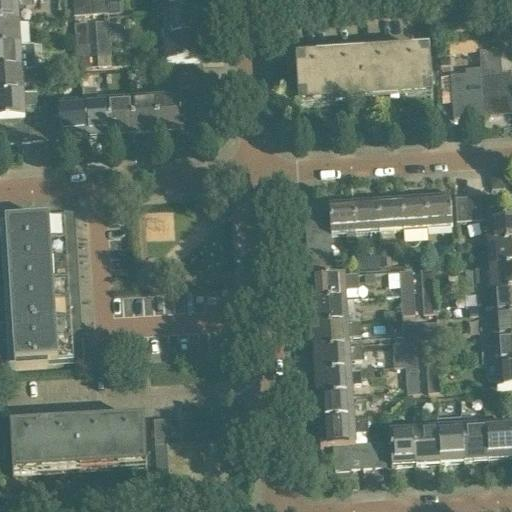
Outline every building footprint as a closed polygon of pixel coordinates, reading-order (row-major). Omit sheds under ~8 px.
[(33,0),(31,0),(17,1),(0,2),(0,26),(19,25),(18,11),(34,10),(33,0)] [(98,0),(90,1),(91,18),(99,18),(98,0)] [(106,0),(102,0),(98,0),(99,18),(108,17),(106,0)] [(106,0),(108,17),(120,17),(119,0),(106,0)] [(197,0),(162,0),(163,17),(198,15),(197,0)] [(81,1),(73,2),(74,19),(82,19),(81,1)] [(90,1),(81,1),(82,19),(91,18),(90,1)] [(462,12),(449,13),(450,36),(464,35),(462,12)] [(198,15),(163,17),(165,41),(200,39),(198,15)] [(19,25),(0,26),(0,50),(20,49),(19,25)] [(108,25),(95,26),(96,37),(109,37),(108,29),(108,25)] [(87,26),(74,27),(75,39),(88,38),(87,26)] [(109,46),(122,45),(121,28),(108,29),(109,37),(109,46)] [(109,37),(96,37),(97,48),(110,48),(109,46),(109,37)] [(88,38),(75,39),(76,50),(89,49),(88,38)] [(200,39),(165,41),(166,66),(202,64),(200,39)] [(501,41),(479,43),(479,55),(502,53),(501,41)] [(34,48),(20,49),(0,50),(0,74),(22,73),(35,73),(34,48)] [(110,48),(97,48),(97,59),(110,59),(110,48)] [(89,49),(76,50),(77,61),(89,60),(89,49)] [(429,56),(295,64),(298,112),(432,104),(429,56)] [(110,59),(97,59),(98,70),(111,70),(110,59)] [(89,60),(77,61),(77,72),(90,71),(89,60)] [(202,69),(178,71),(179,83),(203,81),(202,69)] [(22,73),(0,74),(0,98),(23,97),(22,73)] [(511,89),(511,75),(481,77),(484,119),(511,117),(511,89)] [(481,77),(451,79),(453,121),(484,119),(481,77)] [(203,81),(179,83),(180,95),(203,94),(203,81)] [(89,85),(82,85),(84,107),(86,142),(110,141),(108,105),(97,106),(97,91),(89,92),(89,85)] [(180,100),(155,102),(158,138),(206,134),(203,94),(180,95),(180,100)] [(23,97),(0,98),(0,144),(0,148),(19,146),(20,146),(32,146),(30,122),(25,122),(24,110),(37,110),(37,96),(23,97)] [(155,102),(131,104),(134,139),(158,138),(155,102)] [(131,104),(108,105),(110,141),(134,139),(131,104)] [(84,107),(58,108),(61,144),(86,142),(84,107)] [(54,120),(42,121),(43,145),(55,144),(54,120)] [(42,121),(30,122),(32,146),(43,145),(42,121)] [(491,195),(489,182),(474,185),(476,197),(491,195)] [(491,200),(480,201),(481,224),(486,224),(488,249),(511,247),(511,222),(493,224),(491,200)] [(467,201),(455,202),(457,226),(469,225),(467,201)] [(480,201),(467,201),(469,225),(481,224),(480,201)] [(450,203),(425,204),(427,233),(452,231),(450,203)] [(425,204),(401,206),(403,234),(427,233),(425,204)] [(401,206),(377,207),(379,236),(403,234),(401,206)] [(377,207),(353,209),(355,238),(379,236),(377,207)] [(329,215),(304,216),(306,241),(307,253),(331,251),(330,239),(346,238),(346,246),(356,245),(355,238),(353,209),(329,211),(329,215)] [(65,222),(5,226),(15,372),(9,372),(9,373),(48,371),(48,365),(74,364),(65,222)] [(511,247),(488,249),(489,273),(511,271),(511,247)] [(331,251),(307,253),(307,265),(332,263),(331,251)] [(390,262),(381,262),(381,271),(390,270),(390,262)] [(332,263),(307,265),(308,277),(333,275),(332,263)] [(511,271),(489,273),(476,274),(478,298),(511,295),(511,271)] [(433,274),(420,275),(421,286),(434,285),(433,274)] [(412,275),(399,276),(400,287),(413,286),(412,275)] [(358,279),(308,282),(310,307),(345,305),(345,294),(359,293),(358,279)] [(434,285),(421,286),(422,297),(435,296),(434,285)] [(413,286),(400,287),(401,298),(414,297),(413,286)] [(478,313),(471,313),(471,322),(479,321),(492,321),(511,319),(511,295),(478,298),(478,313)] [(435,296),(422,297),(423,308),(435,307),(435,296)] [(414,297),(401,298),(401,309),(414,308),(414,297)] [(345,305),(310,307),(312,331),(360,328),(360,326),(355,327),(353,304),(345,305)] [(435,307),(423,308),(423,319),(436,318),(435,307)] [(414,308),(401,309),(402,320),(415,319),(414,308)] [(393,315),(383,316),(384,325),(394,324),(393,315)] [(511,319),(492,321),(479,321),(481,346),(511,343),(511,319)] [(6,327),(0,327),(0,367),(8,367),(6,327)] [(360,328),(312,331),(313,355),(349,352),(348,342),(361,341),(360,328)] [(420,328),(411,329),(412,346),(420,345),(420,328)] [(428,328),(420,328),(420,345),(429,345),(428,328)] [(437,328),(428,328),(429,345),(438,344),(437,328)] [(411,329),(402,329),(403,346),(412,346),(411,329)] [(511,343),(481,346),(482,369),(495,369),(511,367),(511,343)] [(349,352),(313,355),(315,379),(350,376),(350,366),(363,365),(362,351),(349,352)] [(438,353),(425,353),(426,365),(439,364),(438,353)] [(417,354),(404,354),(405,366),(417,365),(417,354)] [(439,364),(426,365),(427,376),(440,375),(439,364)] [(417,365),(405,366),(405,377),(418,376),(417,365)] [(511,367),(495,369),(486,369),(486,380),(491,385),(496,384),(497,394),(511,392),(511,367)] [(350,376),(315,379),(316,403),(352,400),(351,390),(361,389),(360,375),(350,376)] [(440,375),(427,376),(427,387),(440,386),(440,375)] [(418,376),(405,377),(406,388),(419,387),(418,376)] [(440,386),(427,387),(428,398),(441,397),(440,386)] [(419,387),(406,388),(406,400),(420,399),(419,387)] [(352,400),(316,403),(318,427),(354,424),(352,400)] [(471,419),(460,419),(461,422),(464,466),(488,465),(485,429),(471,430),(471,419)] [(215,446),(196,447),(199,490),(229,488),(226,446),(233,446),(231,420),(213,421),(215,446)] [(494,420),(485,421),(485,429),(488,465),(511,462),(511,451),(511,443),(511,442),(511,421),(510,422),(510,427),(495,428),(494,420)] [(437,424),(437,432),(440,468),(464,466),(461,422),(437,424)] [(354,424),(318,427),(320,451),(332,450),(348,449),(355,449),(355,438),(368,437),(367,423),(354,424)] [(166,424),(153,424),(155,457),(166,457),(168,492),(199,490),(196,447),(168,449),(166,424)] [(144,425),(10,433),(12,481),(146,473),(144,425)] [(437,432),(414,434),(416,469),(440,468),(437,432)] [(414,434),(389,436),(391,471),(416,469),(414,434)] [(385,447),(373,448),(374,472),(386,471),(385,447)] [(360,448),(355,449),(348,449),(350,474),(362,473),(360,448)] [(373,448),(360,448),(362,473),(374,472),(373,448)] [(348,449),(332,450),(334,475),(350,474),(348,449)]
